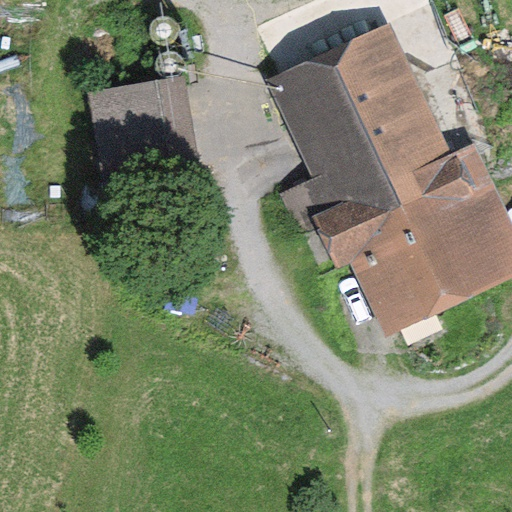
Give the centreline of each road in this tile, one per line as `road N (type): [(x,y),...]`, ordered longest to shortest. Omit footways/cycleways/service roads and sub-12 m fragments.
road 1 (track): [(213,149),(246,288),(300,366),(371,427),(357,511)]
road 2 (track): [(511,361),(371,427)]
